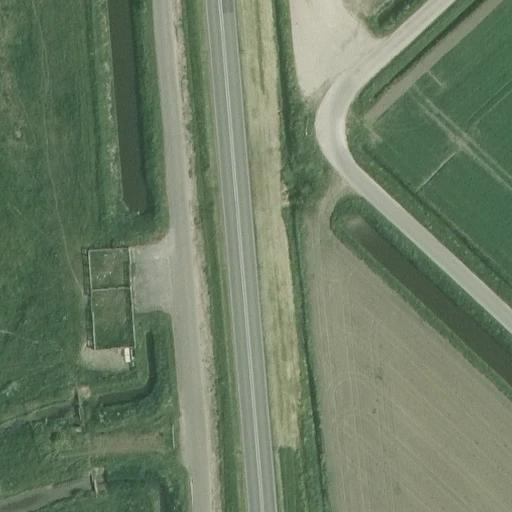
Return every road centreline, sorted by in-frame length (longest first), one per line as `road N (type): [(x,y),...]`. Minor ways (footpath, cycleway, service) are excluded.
road 1 (trunk): [(260,511),(218,0)]
road 2 (unclassified): [(196,511),(160,0)]
road 3 (unclassified): [(511,326),(369,194),(334,149),(343,104),(456,0)]
